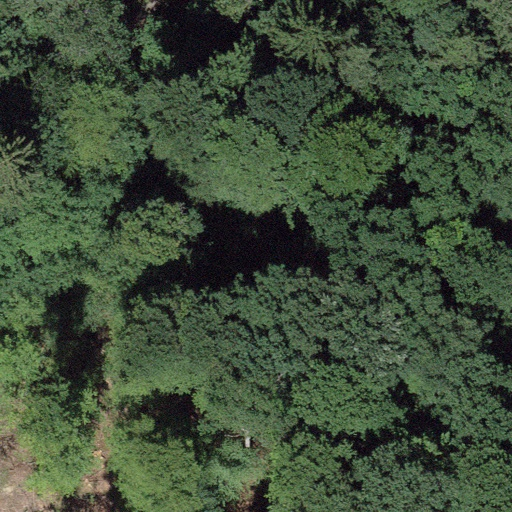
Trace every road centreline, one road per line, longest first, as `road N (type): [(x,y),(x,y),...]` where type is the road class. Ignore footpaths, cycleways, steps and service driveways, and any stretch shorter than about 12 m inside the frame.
road 1 (track): [(325,0),(511,224)]
road 2 (track): [(0,135),(146,0)]
